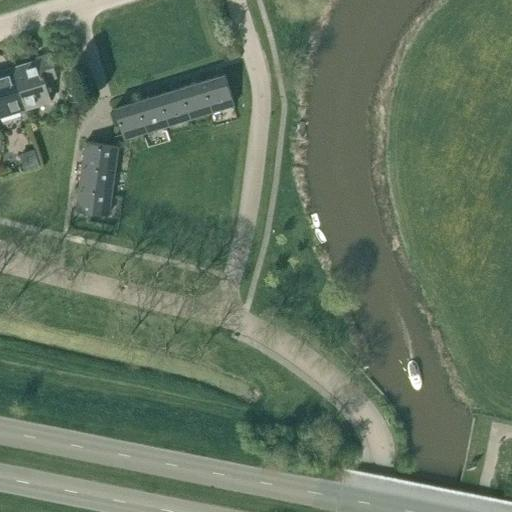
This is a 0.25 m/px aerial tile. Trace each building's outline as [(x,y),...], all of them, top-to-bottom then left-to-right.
[(52,101),(45,80),(57,76),(54,69),(50,53),(38,57),(39,60),(13,67),(26,109),(52,101)] [(0,71),(0,116),(26,109),(13,67),(0,71)] [(212,111),(235,103),(225,73),(203,80),(212,111)] [(212,111),(203,80),(181,87),(190,117),(212,111)] [(190,117),(181,87),(160,93),(169,124),(190,117)] [(169,124),(160,93),(138,100),(147,131),(169,124)] [(147,131),(138,100),(115,107),(125,138),(147,131)] [(115,169),(118,145),(86,141),(83,164),(115,169)] [(83,164),(80,187),(112,191),(115,169),(83,164)] [(80,187),(77,210),(78,210),(89,212),(108,214),(112,191),(80,187)] [(78,210),(77,217),(88,219),(89,212),(78,210)]
